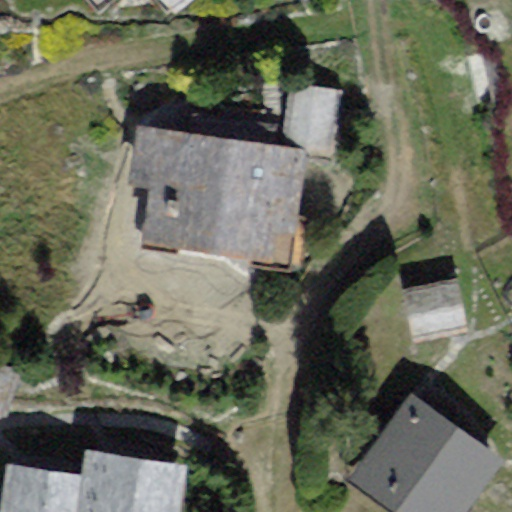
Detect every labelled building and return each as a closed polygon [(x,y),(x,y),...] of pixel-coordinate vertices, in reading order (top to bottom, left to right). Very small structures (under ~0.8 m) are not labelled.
[(81,0),(88,9),(99,0),(134,0),(156,26),(185,0),(81,0)] [(340,96),(282,92),(274,153),(299,156),(336,160),(340,96)] [(274,153),(125,132),(118,195),(133,195),(129,249),(283,267),(285,199),(299,200),(299,156),(274,153)] [(396,295),(405,344),(459,334),(450,286),(396,295)] [(17,374),(0,369),(0,417),(5,419),(17,374)] [(396,396),(336,480),(381,511),(455,511),(491,463),(396,396)] [(71,474),(0,465),(0,511),(170,511),(176,468),(72,452),(71,474)]
